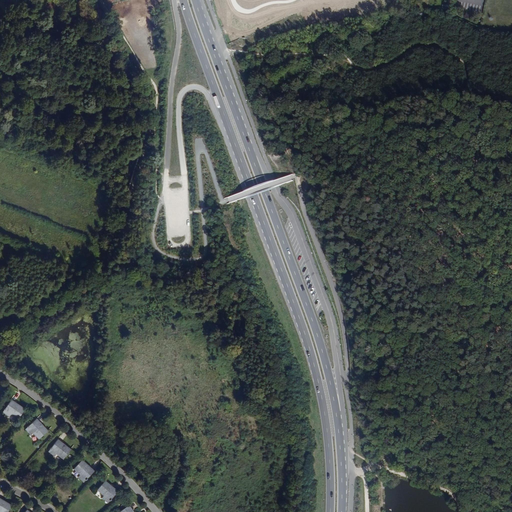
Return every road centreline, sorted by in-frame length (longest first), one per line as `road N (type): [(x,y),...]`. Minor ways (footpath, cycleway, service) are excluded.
road 1 (primary): [(182,0),(308,345),(325,421),(330,511)]
road 2 (primary): [(342,511),(340,446),(322,352),(194,0)]
road 3 (residential): [(157,511),(129,479),(0,373)]
road 4 (track): [(511,350),(474,333),(456,311),(440,230)]
road 5 (track): [(456,93),(432,164),(443,196),(440,230)]
road 6 (track): [(476,511),(426,480),(385,465),(366,468)]
